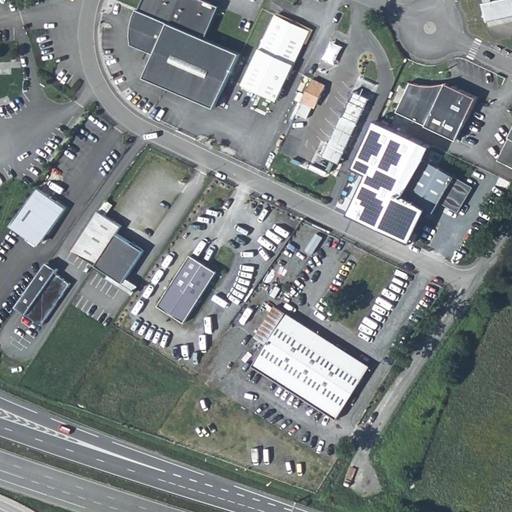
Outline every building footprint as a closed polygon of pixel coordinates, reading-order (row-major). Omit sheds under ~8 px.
[(143,0),(139,9),(206,37),(220,5),(207,0),(143,0)] [(511,0),(481,0),(488,26),(511,20),(511,0)] [(206,37),(139,9),(137,8),(132,22),(131,29),(132,35),(135,40),(157,51),(146,74),(215,107),(241,53),(206,37)] [(310,29),(276,13),(243,83),(277,100),(310,29)] [(342,44),(331,39),(322,57),(334,63),(342,44)] [(313,77),(296,112),(307,117),(313,105),(317,104),(325,87),(323,83),(313,77)] [(411,81),(397,110),(457,139),(477,97),(447,82),(441,83),(433,84),(425,84),(418,83),(411,81)] [(370,98),(357,91),(327,155),(340,161),(370,98)] [(511,137),(510,136),(498,159),(511,166),(511,137)] [(473,187),(426,159),(405,194),(434,211),(440,202),(458,212),(473,187)] [(67,208),(38,188),(14,222),(43,242),(67,208)] [(76,250),(86,257),(113,218),(100,210),(76,250)] [(113,218),(86,257),(111,273),(121,279),(124,274),(129,277),(146,249),(119,232),(123,225),(113,218)] [(193,253),(161,304),(187,320),(219,270),(193,253)] [(57,271),(47,264),(15,309),(42,327),(71,285),(55,274),(57,271)] [(111,273),(108,278),(135,295),(141,285),(129,277),(126,282),(121,279),(111,273)] [(287,315),(253,368),(339,421),(371,368),(287,315)]
